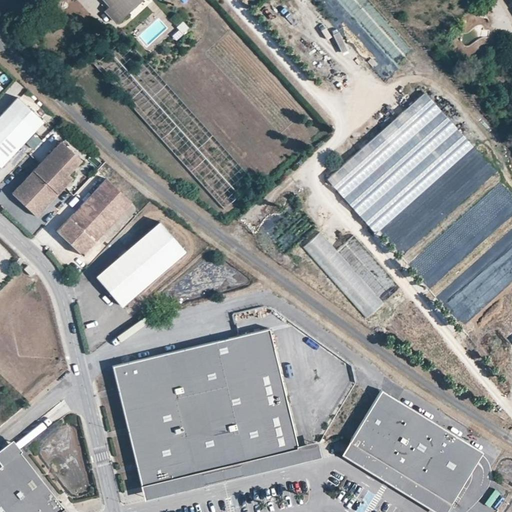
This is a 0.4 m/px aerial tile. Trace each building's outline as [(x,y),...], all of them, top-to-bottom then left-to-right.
[(103,0),(109,7),(105,11),(117,25),(144,0),(103,0)] [(401,55),(408,47),(382,20),(367,34),(398,66),(405,59),(401,55)] [(177,27),(183,35),(190,30),(184,21),(177,27)] [(475,146),(425,91),(329,177),(379,233),(475,146)] [(17,97),(0,114),(0,166),(43,121),(17,97)] [(67,174),(80,160),(61,141),(11,193),(36,216),(72,178),(67,174)] [(479,154),(472,161),(481,170),(463,187),(471,195),(495,172),(479,154)] [(82,255),(132,202),(106,178),(56,231),(82,255)] [(163,224),(99,279),(124,308),(187,253),(163,224)] [(371,316),(386,300),(317,234),(301,250),(371,316)] [(34,272),(28,265),(23,269),(30,275),(34,272)] [(298,449),(269,328),(112,366),(141,487),(205,472),(207,482),(226,477),(224,467),(298,449)] [(455,495),(482,451),(381,389),(348,443),(391,469),(386,478),(403,488),(408,479),(449,505),(455,495)] [(19,451),(11,441),(2,448),(9,458),(19,451)] [(391,469),(348,443),(343,452),(389,480),(440,511),(445,511),(449,505),(408,479),(403,488),(386,478),(391,469)] [(9,458),(2,448),(0,448),(0,463),(1,465),(0,465),(0,511),(61,511),(65,510),(19,451),(9,458)] [(205,472),(141,487),(144,498),(221,479),(301,460),(298,449),(224,467),(226,477),(207,482),(205,472)] [(500,509),(507,495),(493,488),(486,502),(500,509)]
